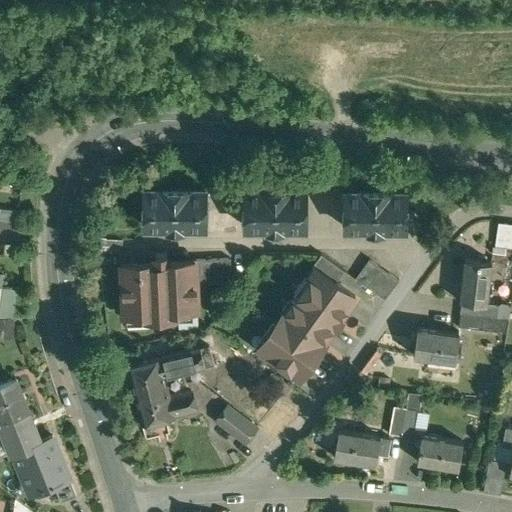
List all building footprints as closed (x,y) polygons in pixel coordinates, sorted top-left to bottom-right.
[(207,189),(146,188),(146,225),(166,226),(166,232),(187,233),(187,226),(207,226),(207,189)] [(307,191),(245,190),(245,228),(266,228),(266,233),(287,234),(287,228),(306,228),(307,191)] [(407,191),(346,190),(346,229),(367,229),(367,234),(386,234),(386,229),(407,229),(407,191)] [(511,224),(499,223),(496,246),(511,247),(511,224)] [(346,270),(322,253),(314,264),(337,281),(346,270)] [(196,261),(169,262),(168,256),(157,257),(157,263),(123,264),(125,313),(143,312),(143,317),(180,316),(179,309),(199,308),(198,283),(197,261),(196,261)] [(232,258),(196,259),(196,261),(197,261),(198,283),(232,282),(232,258)] [(400,279),(371,258),(356,278),(386,298),(400,279)] [(492,262),(466,258),(460,300),(462,300),(487,303),(487,302),(492,262)] [(299,292),(293,301),(294,302),(287,313),(285,312),(270,333),(273,335),(263,349),(302,376),(320,351),(327,342),(324,340),(335,325),(338,328),(345,318),(341,316),(356,295),(337,281),(314,264),(313,265),(317,268),(310,277),(312,278),(301,293),(299,292)] [(487,303),(462,300),(461,312),(482,315),(497,317),(499,303),(487,302),(487,303)] [(482,315),(461,312),(459,326),(481,328),(482,315)] [(459,332),(418,326),(414,354),(455,360),(459,332)] [(205,347),(162,357),(166,373),(213,362),(211,350),(206,351),(205,347)] [(162,357),(132,364),(138,393),(169,385),(166,373),(162,357)] [(18,379),(0,386),(0,421),(30,409),(18,379)] [(169,385),(138,393),(145,420),(175,413),(171,395),(169,385)] [(191,390),(171,395),(175,413),(195,408),(191,390)] [(421,394),(408,392),(406,406),(419,408),(421,394)] [(257,427),(229,405),(218,419),(247,441),(257,427)] [(405,407),(394,405),(389,431),(401,433),(402,429),(405,407)] [(402,429),(413,431),(417,409),(405,407),(402,429)] [(30,409),(0,421),(0,432),(4,431),(13,451),(15,450),(43,439),(42,439),(30,409)] [(511,427),(506,426),(503,444),(511,446),(511,427)] [(380,435),(337,429),(333,456),(376,462),(377,453),(380,435)] [(54,434),(42,439),(43,439),(15,450),(33,493),(56,484),(71,477),(54,434)] [(377,453),(388,454),(390,437),(380,435),(377,453)] [(463,441),(422,435),(418,462),(459,468),(463,441)] [(489,458),(483,488),(500,491),(504,469),(508,470),(510,462),(489,458)] [(71,477),(56,484),(62,500),(78,494),(71,477)]
